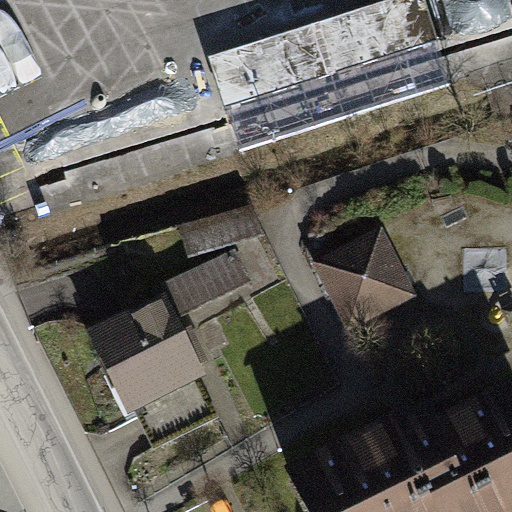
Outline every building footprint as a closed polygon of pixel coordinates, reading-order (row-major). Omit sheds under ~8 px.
[(423,0),(409,0),(211,61),(239,152),(451,87),(423,0)] [(165,73),(48,109),(65,163),(182,127),(165,73)] [(377,221),(307,254),(341,323),(410,290),(377,221)] [(162,299),(84,337),(125,421),(138,415),(154,448),(212,420),(196,386),(202,382),(194,364),(207,358),(195,333),(181,340),(173,322),(251,284),(236,252),(158,290),(162,299)] [(511,511),(511,396),(502,374),(285,471),(303,511),(511,511)]
